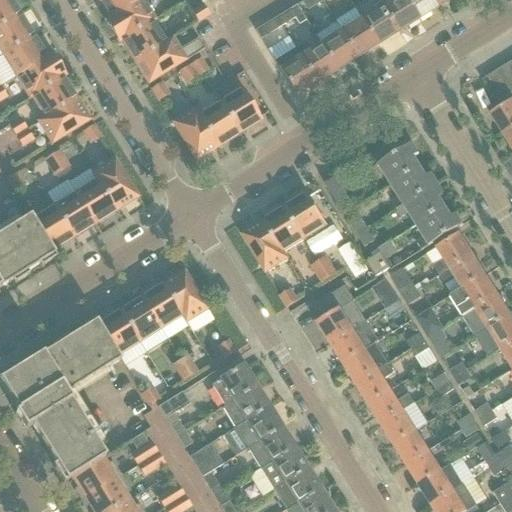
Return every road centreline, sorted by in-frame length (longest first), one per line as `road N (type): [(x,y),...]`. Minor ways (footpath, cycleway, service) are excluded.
road 1 (residential): [(374,511),(190,217)]
road 2 (residential): [(190,217),(410,78)]
road 3 (residential): [(190,217),(55,0)]
road 4 (residential): [(0,340),(190,217)]
road 5 (residential): [(511,238),(410,78)]
